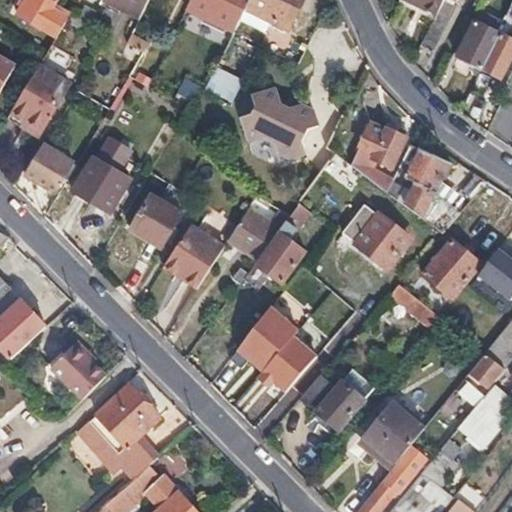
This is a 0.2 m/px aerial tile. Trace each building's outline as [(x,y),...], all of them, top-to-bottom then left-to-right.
[(40,35),(52,41),(69,13),(56,5),(45,0),(32,0),(27,11),(31,13),(24,28),(34,33),(40,35)] [(148,0),(117,0),(142,12),(148,0)] [(191,0),(186,11),(211,23),(222,0),(191,0)] [(222,0),(211,23),(232,34),(237,24),(245,8),(248,0),(222,0)] [(301,0),(248,0),(245,8),(271,21),(287,28),(301,0)] [(406,0),(435,14),(442,0),(406,0)] [(435,14),(420,46),(432,52),(455,7),(450,4),(442,0),(435,14)] [(501,26),(505,17),(509,10),(499,6),(492,21),(501,26)] [(264,36),(271,21),(245,8),(237,24),(264,36)] [(497,34),(501,26),(492,21),(488,30),(473,24),(455,59),(457,60),(451,70),(463,76),(468,65),(479,71),(497,34)] [(511,42),(497,34),(479,71),(500,81),(511,55),(511,42)] [(297,65),(309,42),(295,35),(288,47),(282,58),(297,65)] [(0,90),(16,64),(0,54),(0,90)] [(68,82),(38,64),(10,111),(41,129),(68,82)] [(215,70),(205,91),(232,102),(241,82),(215,70)] [(177,90),(192,99),(199,87),(184,78),(177,90)] [(241,115),(249,139),(263,134),(275,142),(278,154),(288,160),(304,156),(302,146),(308,133),(317,126),(313,113),(302,106),(290,109),(280,103),(275,87),(252,94),(256,105),(252,112),(241,115)] [(468,94),(460,111),(472,116),(479,100),(468,94)] [(382,136),(384,131),(370,123),(367,128),(382,136)] [(372,153),(370,157),(387,167),(403,138),(385,129),(384,131),(382,136),(367,128),(359,145),(372,153)] [(443,234),(471,201),(439,182),(448,165),(409,143),(390,179),(384,189),(390,194),(396,199),(443,234)] [(50,150),(39,155),(27,179),(55,195),(73,164),(50,150)] [(360,159),(355,167),(359,170),(364,162),(368,156),(361,152),(358,157),(360,159)] [(355,167),(337,153),(330,163),(383,203),(390,194),(384,189),(366,175),(359,170),(355,167)] [(130,181),(92,158),(73,192),(111,214),(130,181)] [(359,170),(366,175),(371,166),(364,162),(359,170)] [(384,189),(390,179),(371,166),(366,175),(384,189)] [(180,215),(148,195),(129,230),(161,249),(180,215)] [(288,221),(253,199),(230,235),(263,256),(278,236),(288,221)] [(278,236),(289,244),(300,230),(320,245),(329,233),(298,207),(288,221),(278,236)] [(407,242),(363,207),(340,237),(385,272),(407,242)] [(191,225),(163,267),(196,289),(224,246),(191,225)] [(263,256),(256,266),(283,287),(305,256),(289,244),(278,236),(263,256)] [(481,266),(453,241),(422,276),(451,302),(481,266)] [(511,259),(498,249),(478,276),(511,301),(511,300),(511,259)] [(248,275),(241,271),(237,277),(244,282),(248,275)] [(0,297),(9,288),(0,278),(0,297)] [(388,298),(435,335),(444,325),(397,286),(388,298)] [(0,348),(10,360),(46,328),(22,300),(0,320),(0,348)] [(511,320),(483,355),(503,371),(511,359),(511,320)] [(221,349),(233,358),(251,335),(239,326),(221,349)] [(81,398),(104,374),(92,362),(85,355),(88,352),(76,341),(50,367),(81,398)] [(482,357),(469,346),(458,359),(471,371),(482,357)] [(85,355),(92,362),(94,358),(88,352),(85,355)] [(503,371),(483,355),(482,357),(471,371),(467,376),(487,391),(492,386),(503,371)] [(276,379),(300,400),(319,376),(296,356),(276,379)] [(319,376),(300,400),(337,432),(362,403),(342,384),(336,391),(326,382),(331,376),(324,371),(319,376)] [(0,420),(22,400),(0,375),(0,420)] [(463,381),(455,395),(472,405),(480,391),(463,381)] [(131,442),(140,435),(160,416),(130,385),(76,434),(105,465),(108,463),(115,470),(123,463),(137,451),(131,442)] [(508,398),(494,387),(462,429),(470,435),(465,442),(479,452),(503,422),(494,416),(508,398)] [(388,472),(416,440),(422,433),(388,405),(355,446),(388,472)] [(147,466),(158,456),(140,435),(131,442),(137,451),(123,463),(135,476),(147,466)] [(392,511),(441,511),(450,502),(437,492),(456,468),(448,461),(457,451),(447,442),(392,511)] [(411,446),(396,465),(413,479),(428,460),(411,446)] [(396,465),(358,511),(380,511),(395,494),(399,497),(413,479),(396,465)] [(188,511),(147,466),(135,476),(95,511),(121,511),(142,495),(156,511),(155,511),(188,511)] [(469,511),(457,502),(448,511),(469,511)]
